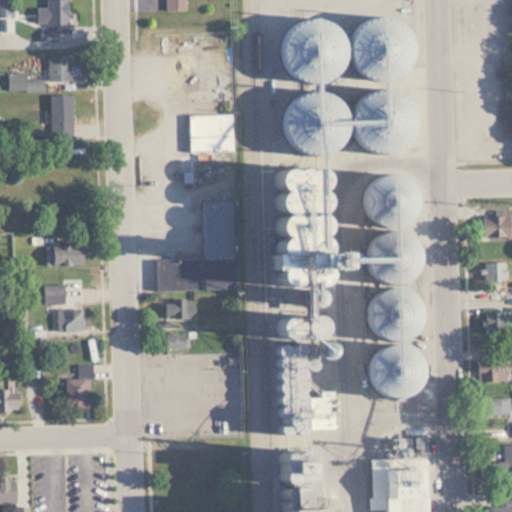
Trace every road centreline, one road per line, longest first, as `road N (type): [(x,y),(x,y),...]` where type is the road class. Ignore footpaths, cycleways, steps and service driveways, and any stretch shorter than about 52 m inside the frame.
road 1 (residential): [(131,511),(117,0)]
road 2 (residential): [(449,511),(437,0)]
road 3 (residential): [(0,439),(129,437)]
